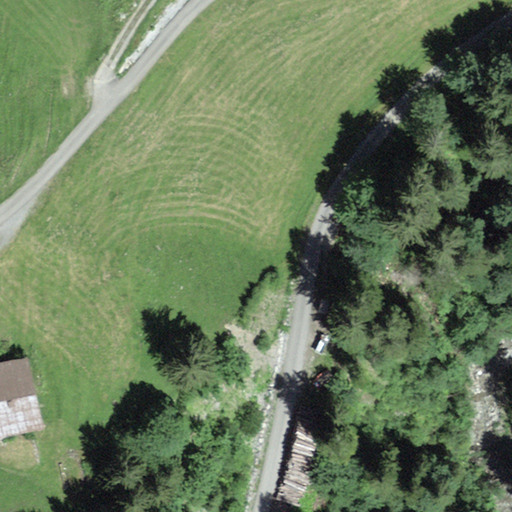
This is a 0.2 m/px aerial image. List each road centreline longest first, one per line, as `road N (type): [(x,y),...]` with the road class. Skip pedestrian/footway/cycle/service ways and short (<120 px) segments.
road 1 (unclassified): [(511,16),(422,87),(323,218),(263,511)]
road 2 (unclassified): [(0,213),(201,0)]
